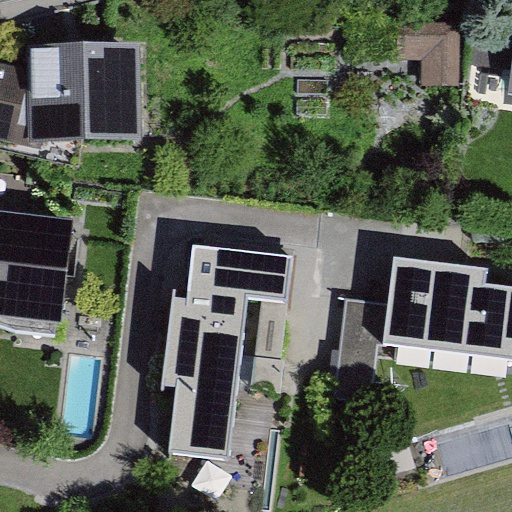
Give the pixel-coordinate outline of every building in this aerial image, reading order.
[(457,27),(362,26),(362,66),(418,66),(418,97),(457,97),(457,27)] [(19,76),(0,69),(0,146),(21,150),(133,144),(133,55),(20,57),(19,76)] [(0,322),(60,328),(69,229),(0,223),(0,322)] [(210,303),(168,298),(157,404),(169,406),(163,462),(222,468),(233,367),(281,372),(293,260),(216,251),(210,303)] [(383,312),(354,309),(345,400),(379,403),(384,352),(511,365),(511,302),(481,300),(483,280),(387,271),(383,312)]
